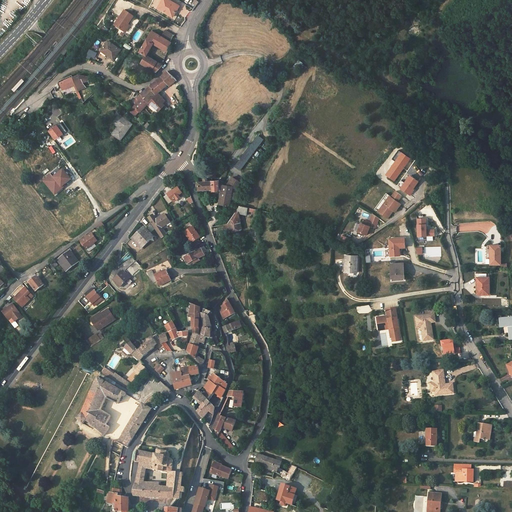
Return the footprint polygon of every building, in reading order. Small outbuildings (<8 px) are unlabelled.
[(174,12),(176,9),(178,6),(168,0),(162,0),(157,8),(172,17),(175,13),(174,12)] [(134,16),(125,10),(114,24),(123,31),(128,24),(134,16)] [(165,31),(161,37),(171,43),(173,36),(165,31)] [(167,52),(171,43),(161,37),(152,32),(140,52),(146,55),(153,44),(167,52)] [(108,41),(101,50),(113,60),(120,50),(108,41)] [(91,48),(88,54),(96,58),(99,52),(91,48)] [(152,70),(157,62),(146,55),(141,63),(152,70)] [(162,65),(157,62),(152,70),(155,72),(162,66),(162,65)] [(167,72),(156,81),(162,89),(172,81),(173,83),(176,80),(167,72)] [(64,89),(74,85),(82,82),(79,75),(65,81),(60,83),(63,89),(64,89)] [(156,95),(162,89),(156,81),(152,84),(150,86),(156,95)] [(85,88),(82,82),(74,85),(76,91),(85,88)] [(66,94),(76,91),(74,85),(64,89),(66,94)] [(146,90),(141,94),(143,96),(143,97),(148,102),(156,95),(150,86),(146,90)] [(132,105),(134,107),(130,112),(135,116),(140,111),(140,112),(148,102),(143,97),(143,96),(141,94),(132,105)] [(167,103),(159,94),(157,95),(149,103),(159,111),(167,103)] [(132,124),(119,115),(113,123),(118,126),(113,134),(121,140),(132,124)] [(49,131),(55,139),(67,131),(61,123),(49,131)] [(263,140),(258,136),(235,167),(240,171),(263,140)] [(402,153),(399,151),(394,157),(397,160),(402,153)] [(397,160),(406,166),(411,160),(402,153),(397,160)] [(394,181),(406,166),(397,160),(396,162),(391,168),(393,170),(388,177),(394,181)] [(52,174),(43,181),(55,195),(74,180),(65,168),(54,177),(52,174)] [(410,176),(401,189),(410,196),(413,192),(412,191),(413,190),(418,182),(410,176)] [(229,206),(230,204),(232,188),(237,189),(241,183),(233,177),(227,186),(226,186),(227,183),(223,182),(220,204),(229,206)] [(219,181),(212,181),(212,179),(204,179),(204,182),(198,183),(199,191),(213,189),(213,191),(219,191),(219,181)] [(184,195),(178,187),(164,197),(168,203),(173,200),(174,202),(184,195)] [(402,196),(396,192),(391,198),(386,194),(375,210),(388,219),(393,211),(397,206),(398,206),(400,204),(397,202),(402,196)] [(240,206),(229,223),(231,231),(242,228),(239,213),(246,215),(247,211),(255,213),(256,210),(240,206)] [(160,229),(167,225),(165,221),(168,219),(164,214),(156,220),(153,215),(148,218),(161,238),(165,236),(160,229)] [(373,223),(371,227),(375,229),(379,219),(372,214),(369,222),(373,223)] [(418,218),(418,236),(435,235),(435,229),(428,229),(427,218),(418,218)] [(370,227),(371,227),(373,223),(369,222),(364,220),(363,224),(361,223),(358,232),(366,235),(368,230),(370,227)] [(154,229),(153,227),(150,223),(146,227),(151,232),(154,229)] [(133,239),(142,248),(153,237),(145,228),(133,239)] [(190,244),(191,244),(197,240),(200,238),(193,228),(185,233),(190,241),(188,242),(190,244)] [(95,236),(93,233),(81,242),(82,243),(81,243),(83,246),(84,245),(89,252),(96,247),(94,243),(97,241),(94,237),(95,236)] [(405,238),(389,239),(390,249),(390,257),(400,256),(400,248),(405,248),(405,238)] [(500,245),(490,245),(490,264),(500,264),(500,245)] [(78,262),(70,252),(72,250),(70,248),(56,258),(66,271),(78,262)] [(200,261),(199,258),(204,255),(201,249),(185,258),(188,264),(193,261),(194,264),(200,261)] [(358,256),(345,255),(344,272),(357,273),(358,256)] [(142,268),(136,261),(126,270),(132,277),(142,268)] [(391,264),(392,279),(399,279),(399,280),(405,280),(403,263),(391,264)] [(159,286),(171,280),(166,270),(155,275),(152,270),(148,272),(151,281),(153,281),(154,283),(157,281),(159,286)] [(120,287),(130,278),(126,274),(124,272),(121,275),(117,278),(114,281),(120,287)] [(477,277),(477,294),(489,294),(489,277),(487,277),(487,273),(479,273),(479,277),(477,277)] [(35,274),(33,276),(27,280),(36,291),(43,285),(35,274)] [(93,304),(96,302),(97,303),(100,300),(99,298),(101,297),(95,291),(96,290),(93,287),(85,294),(93,304)] [(14,299),(22,307),(30,300),(27,296),(30,293),(25,288),(14,299)] [(223,309),(220,311),(224,319),(235,313),(232,308),(230,303),(227,299),(223,304),(224,306),(222,307),(223,309)] [(188,307),(191,308),(190,314),(189,314),(189,316),(192,316),(193,327),(192,334),(198,333),(199,321),(201,308),(189,303),(188,307)] [(2,312),(8,320),(12,317),(15,321),(21,317),(18,313),(19,312),(13,304),(2,312)] [(402,337),(396,308),(387,310),(388,317),(389,318),(386,319),(386,318),(378,319),(380,329),(390,327),(391,330),(393,339),(402,337)] [(103,317),(93,323),(98,330),(115,319),(108,309),(101,314),(103,317)] [(212,312),(210,312),(205,310),(203,314),(202,314),(203,322),(203,328),(211,329),(210,322),(208,316),(212,312)] [(91,319),(93,323),(103,317),(101,314),(100,313),(91,319)] [(434,314),(416,317),(417,328),(422,327),(424,341),(433,340),(431,323),(436,322),(434,314)] [(511,317),(499,319),(500,327),(505,327),(505,325),(508,325),(508,326),(509,336),(511,335),(511,317)] [(223,327),(226,334),(245,326),(242,321),(223,327)] [(188,331),(178,333),(176,329),(173,323),(166,327),(169,333),(173,341),(179,338),(187,336),(188,331)] [(211,338),(211,332),(211,329),(203,328),(201,336),(200,342),(204,344),(206,338),(211,338)] [(100,340),(97,336),(95,334),(86,341),(90,347),(100,340)] [(160,336),(161,344),(168,352),(172,352),(165,343),(168,342),(166,334),(160,336)] [(200,342),(201,336),(195,335),(193,336),(190,345),(198,347),(200,342)] [(146,345),(138,351),(144,356),(148,353),(154,348),(157,344),(152,337),(145,341),(146,345)] [(445,355),(460,353),(460,349),(456,349),(454,349),(454,346),(453,339),(441,341),(442,346),(443,346),(445,355)] [(144,356),(138,351),(131,343),(126,348),(123,351),(127,355),(130,355),(131,354),(140,361),(144,356)] [(199,347),(198,347),(190,345),(188,350),(188,352),(188,353),(195,358),(199,347)] [(228,346),(229,353),(236,351),(235,345),(233,345),(228,346)] [(378,355),(376,345),(368,348),(371,357),(378,355)] [(203,363),(204,361),(197,357),(196,359),(201,365),(203,363)] [(139,375),(145,368),(141,364),(135,372),(139,375)] [(164,369),(160,365),(155,370),(160,374),(164,369)] [(101,374),(112,379),(116,373),(106,367),(101,374)] [(190,368),(191,376),(199,374),(198,367),(190,368)] [(190,376),(191,376),(190,368),(181,369),(181,372),(182,378),(190,376)] [(444,383),(445,383),(444,371),(433,372),(435,384),(431,384),(431,392),(435,392),(436,396),(454,394),(453,384),(445,385),(444,385),(444,383)] [(139,375),(135,372),(127,381),(131,384),(139,375)] [(192,385),(190,376),(182,378),(181,372),(172,374),(175,390),(179,389),(192,385)] [(116,373),(112,379),(127,389),(131,384),(127,381),(116,373)] [(208,380),(210,381),(211,382),(218,387),(219,386),(226,390),(228,385),(221,381),(214,375),(213,377),(211,376),(208,380)] [(91,424),(105,435),(110,427),(107,425),(112,416),(102,410),(107,399),(118,404),(123,396),(125,397),(127,394),(124,392),(99,379),(95,384),(82,415),(78,419),(83,424),(87,421),(91,424)] [(224,393),(226,390),(219,386),(218,387),(211,382),(210,381),(205,388),(208,390),(204,396),(208,400),(214,392),(218,394),(216,397),(222,400),(223,398),(222,397),(224,393)] [(244,392),(230,391),(229,394),(228,397),(235,398),(234,407),(240,408),(239,409),(242,409),(244,392)] [(207,406),(210,402),(208,400),(204,396),(200,392),(195,398),(202,405),(204,403),(207,406)] [(215,407),(210,402),(207,406),(204,403),(202,405),(196,412),(199,414),(203,419),(209,411),(213,415),(215,407)] [(142,404),(118,443),(123,445),(127,447),(140,426),(151,409),(142,404)] [(213,428),(220,432),(222,428),(226,418),(219,416),(213,428)] [(236,421),(226,418),(222,428),(232,431),(236,421)] [(480,439),(488,440),(489,431),(491,432),(492,425),(479,423),(477,432),(478,432),(477,438),(475,438),(474,442),(479,443),(480,439)] [(438,429),(427,429),(427,447),(437,447),(438,429)] [(235,448),(220,432),(218,436),(231,452),(235,448)] [(141,463),(140,468),(146,469),(154,470),(153,471),(155,471),(155,470),(161,472),(161,473),(169,473),(169,472),(172,472),(172,465),(173,463),(173,461),(173,460),(172,460),(171,459),(170,458),(169,457),(169,455),(169,454),(167,453),(167,451),(166,451),(166,452),(158,451),(159,450),(157,450),(156,451),(157,451),(156,455),(151,454),(151,452),(150,452),(150,454),(146,453),(146,451),(146,453),(142,452),(142,450),(141,450),(141,452),(138,452),(139,453),(138,457),(137,461),(136,462),(141,463)] [(285,478),(288,473),(279,469),(282,462),(275,460),(275,461),(263,456),(262,457),(257,455),(256,464),(267,467),(266,469),(271,471),(272,469),(275,470),(274,472),(285,478)] [(232,470),(222,466),(221,467),(213,464),(210,472),(218,475),(219,474),(221,475),(221,476),(228,479),(232,470)] [(458,473),(458,482),(473,482),(473,470),(471,470),(471,465),(457,465),(456,473),(458,473)] [(144,483),(146,472),(146,469),(140,468),(139,470),(135,485),(145,486),(145,483),(144,483)] [(169,473),(168,487),(168,488),(175,488),(174,499),(176,499),(180,499),(181,492),(184,492),(184,488),(181,487),(182,473),(182,472),(182,470),(180,470),(179,473),(172,472),(169,472),(169,473)] [(151,497),(152,483),(145,483),(145,486),(143,497),(147,497),(151,497)] [(159,498),(159,487),(160,483),(152,483),(151,497),(155,497),(159,498)] [(143,497),(145,486),(135,485),(133,492),(135,496),(139,496),(143,497)] [(200,488),(195,503),(205,507),(208,498),(215,500),(218,487),(211,485),(209,491),(200,488)] [(278,500),(278,501),(282,502),(281,505),(286,506),(287,503),(293,505),(296,496),(295,495),(297,490),(283,485),(278,500)] [(166,498),(174,499),(175,488),(168,488),(168,487),(159,487),(159,498),(166,498)] [(108,503),(112,505),(114,495),(121,496),(121,494),(122,494),(122,490),(119,490),(113,489),(112,493),(111,492),(108,503)] [(430,502),(429,511),(440,511),(442,494),(429,493),(428,502),(430,502)] [(112,505),(113,505),(116,496),(121,497),(121,496),(114,495),(112,505)] [(129,498),(121,497),(116,496),(113,505),(113,511),(128,511),(129,505),(129,498)]
